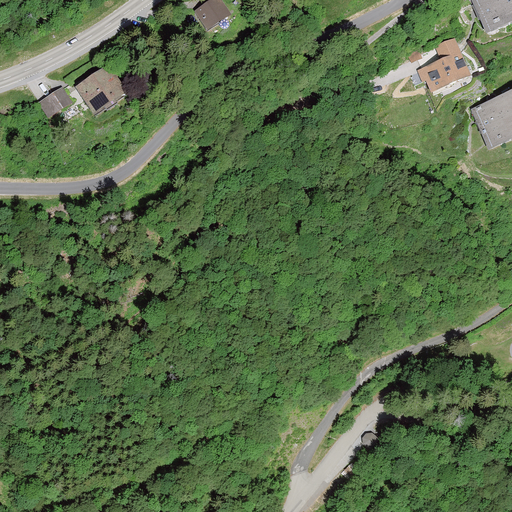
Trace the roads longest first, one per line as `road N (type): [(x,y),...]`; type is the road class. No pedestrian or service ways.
road 1 (track): [(285,106),(265,112),(234,147),(160,289),(125,323),(0,406)]
road 2 (track): [(38,511),(145,479),(290,386),(337,342),(377,343),(402,355)]
road 3 (residential): [(304,497),(300,467),(358,380),(511,296)]
road 4 (track): [(417,0),(295,89),(285,106),(404,71)]
road 5 (residential): [(304,497),(383,399),(511,383)]
road 6 (tertiary): [(0,79),(55,57),(142,0)]
